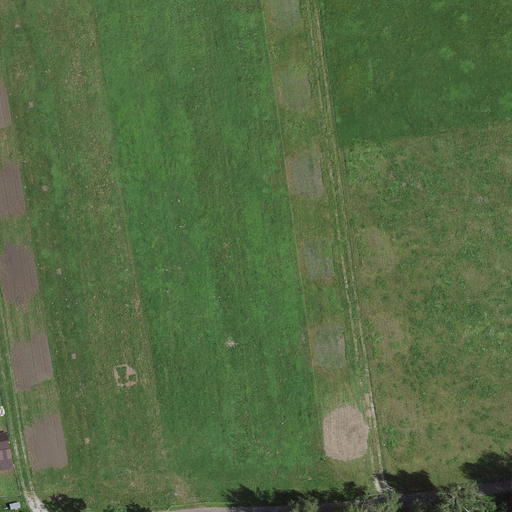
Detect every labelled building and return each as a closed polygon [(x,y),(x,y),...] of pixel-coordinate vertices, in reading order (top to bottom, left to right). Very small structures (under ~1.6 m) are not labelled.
[(0,84),(0,124),(17,121),(10,83),(0,84)] [(0,173),(0,213),(32,206),(24,169),(0,173)] [(9,295),(44,291),(40,252),(4,257),(9,295)] [(26,381),(61,373),(52,336),(17,344),(26,381)] [(33,425),(36,463),(71,460),(69,423),(33,425)]
